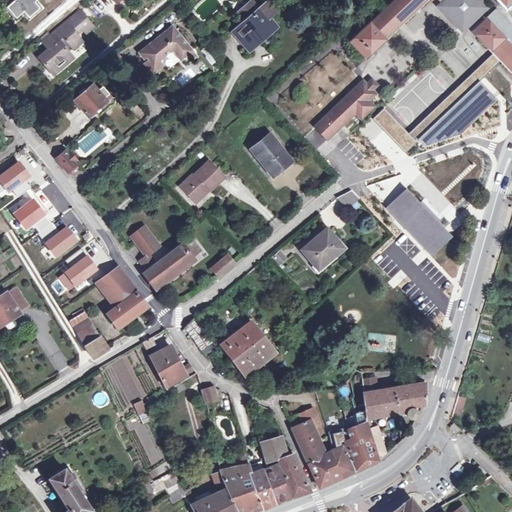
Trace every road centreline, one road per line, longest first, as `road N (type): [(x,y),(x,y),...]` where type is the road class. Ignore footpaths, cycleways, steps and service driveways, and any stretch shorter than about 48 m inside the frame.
road 1 (residential): [(167,322),(344,180),(464,142),(511,151)]
road 2 (primary): [(427,433),(511,151)]
road 3 (residential): [(167,322),(0,103)]
road 4 (residential): [(0,422),(167,322)]
road 5 (primary): [(291,511),(372,481),(427,433)]
road 6 (residential): [(167,322),(205,373),(273,406),(282,424)]
road 7 (unknown): [(108,239),(224,130)]
